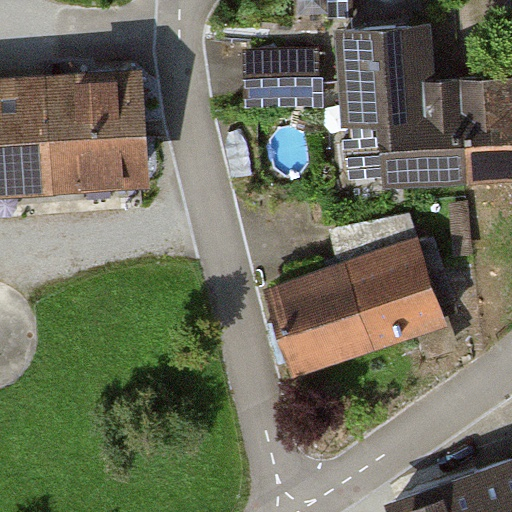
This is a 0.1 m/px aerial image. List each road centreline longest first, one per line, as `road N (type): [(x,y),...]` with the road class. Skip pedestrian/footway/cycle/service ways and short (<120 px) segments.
road 1 (residential): [(292,511),(195,126),(181,0)]
road 2 (residential): [(511,369),(302,511)]
road 3 (track): [(0,26),(181,18)]
